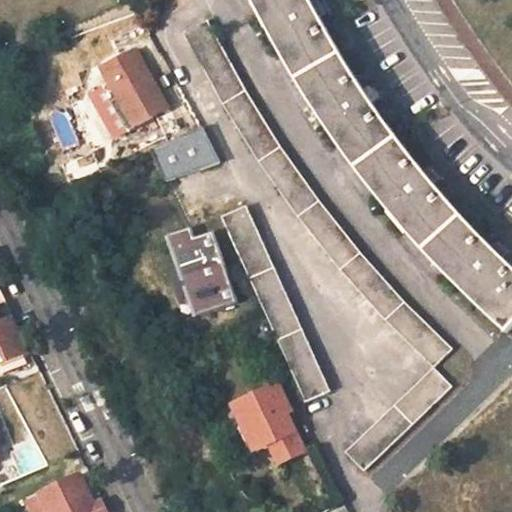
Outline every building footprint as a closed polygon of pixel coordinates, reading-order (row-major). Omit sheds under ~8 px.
[(251,0),(257,10),(278,51),(290,71),(302,89),(311,105),(331,135),(341,149),(352,163),(371,189),(396,220),(418,248),(438,268),(462,291),(483,310),(497,323),(510,334),(511,331),(511,267),(502,259),(492,248),(470,226),(448,202),(433,184),(425,173),(414,159),(398,138),(372,103),(364,89),(355,76),(350,67),(332,37),(314,4),(311,0),(251,0)] [(406,339),(433,365),(450,348),(437,336),(418,315),(389,286),(364,259),(346,238),(326,214),(310,193),(292,168),(275,143),(259,118),(243,91),(224,55),(206,23),(186,34),(204,66),(220,95),(231,114),(243,132),(272,177),(294,208),(324,248),(351,280),(377,310),(406,339)] [(105,72),(137,129),(172,111),(139,54),(105,72)] [(361,71),(355,76),(364,89),(370,85),(361,71)] [(224,161),(208,125),(157,148),(171,179),(224,161)] [(430,168),(425,173),(433,184),(439,179),(430,168)] [(247,206),(224,216),(308,401),(331,391),(247,206)] [(174,234),(200,316),(240,303),(219,239),(218,236),(217,234),(216,232),(198,238),(195,227),(174,234)] [(497,243),(492,248),(502,259),(507,253),(497,243)] [(0,325),(16,319),(15,316),(1,322),(0,322),(0,325)] [(0,363),(29,351),(16,319),(0,325),(0,363)] [(433,368),(345,454),(365,474),(453,387),(433,368)] [(277,386),(290,413),(297,410),(283,383),(277,386)] [(277,386),(238,406),(261,452),(275,445),(300,432),(290,413),(277,386)] [(82,472),(41,493),(50,511),(109,511),(103,499),(96,502),(82,472)]
